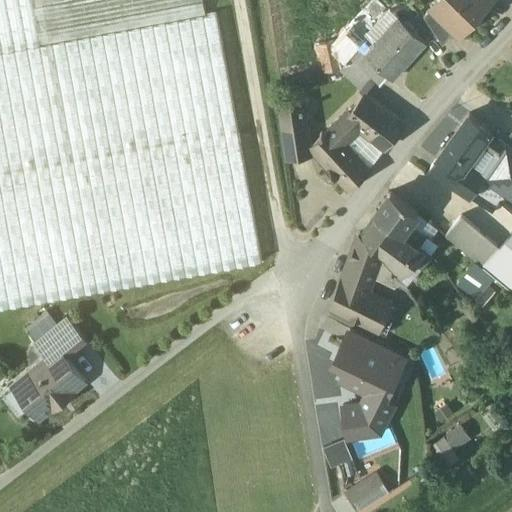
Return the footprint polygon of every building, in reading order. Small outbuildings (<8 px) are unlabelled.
[(0,0),(0,52),(41,45),(32,0),(0,0)] [(32,0),(41,45),(206,15),(202,0),(32,0)] [(488,1),(487,0),(439,0),(432,7),(457,31),(457,32),(488,1)] [(457,31),(432,7),(423,16),(443,45),(457,31)] [(0,52),(0,308),(262,261),(217,13),(206,15),(41,45),(0,52)] [(425,42),(399,18),(367,53),(365,54),(388,76),(392,79),(425,42)] [(388,76),(365,54),(367,53),(353,41),(343,52),(357,64),(372,79),(380,85),(388,76)] [(372,79),(357,64),(341,68),(363,89),(372,79)] [(404,123),(364,93),(346,117),(343,114),(323,133),(322,131),(320,133),(321,135),(310,146),(309,146),(315,152),(329,167),(327,169),(327,174),(330,177),(335,177),(337,176),(348,188),(369,169),(343,143),(358,129),(385,148),(404,123)] [(303,102),(280,106),(287,156),(315,152),(309,146),(310,146),(303,102)] [(489,171),(470,165),(483,146),(499,157),(506,146),(468,120),(431,173),(469,199),(484,179),(489,171)] [(484,179),(511,197),(511,150),(506,146),(499,157),(483,146),(470,165),(489,171),(484,179)] [(418,212),(390,192),(375,213),(402,233),(408,224),(418,212)] [(402,233),(375,213),(359,235),(386,259),(399,278),(413,262),(421,266),(430,255),(418,245),(402,233)] [(498,246),(461,215),(446,235),(476,260),(483,266),(498,246)] [(425,237),(408,224),(402,233),(418,245),(425,237)] [(511,231),(483,266),(496,277),(509,288),(511,284),(511,231)] [(386,259),(359,235),(331,308),(376,330),(389,302),(367,292),(372,278),(394,288),(402,282),(399,278),(386,259)] [(483,266),(476,260),(457,283),(477,299),(496,277),(483,266)] [(389,302),(376,330),(386,335),(398,306),(389,302)] [(84,340),(66,318),(34,343),(46,357),(58,347),(64,355),(84,340)] [(394,351),(350,329),(344,342),(364,352),(365,349),(389,361),(394,351)] [(389,361),(365,349),(364,352),(344,342),(335,358),(348,365),(342,378),(367,392),(383,399),(392,382),(381,377),(389,361)] [(46,357),(11,385),(13,388),(28,407),(38,419),(52,407),(53,409),(72,394),(71,392),(85,381),(64,355),(58,347),(46,357)] [(389,361),(381,377),(392,382),(405,356),(394,351),(389,361)] [(13,388),(1,397),(16,416),(28,407),(13,388)] [(380,432),(394,404),(383,399),(367,392),(363,401),(342,406),(348,436),(380,432)] [(491,411),(483,417),(493,431),(501,425),(491,411)] [(461,425),(446,435),(453,445),(468,435),(461,425)] [(457,459),(441,436),(431,443),(446,466),(457,459)] [(345,438),(324,443),(329,464),(350,459),(345,438)] [(377,472),(346,492),(357,510),(388,490),(381,481),(383,480),(377,472)]
